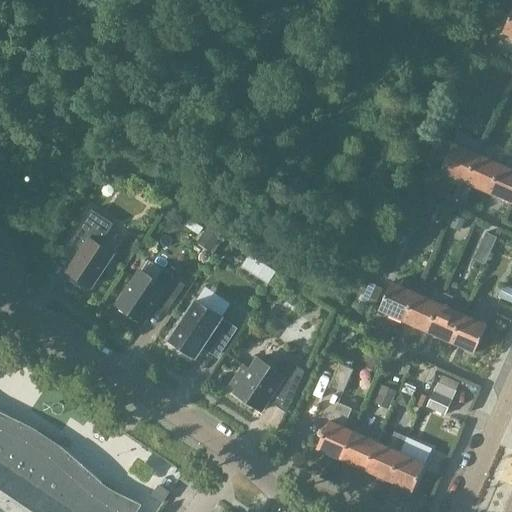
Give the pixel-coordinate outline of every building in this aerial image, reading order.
[(465,182),(477,155),(453,144),(441,171),(465,182)] [(489,192),(501,165),(477,155),(465,182),(489,192)] [(511,202),(511,169),(501,165),(489,192),(511,202)] [(76,170),(69,188),(87,195),(94,177),(76,170)] [(91,210),(70,241),(82,249),(67,272),(73,275),(70,279),(83,287),(85,283),(91,287),(113,254),(99,245),(113,224),(91,210)] [(179,217),(174,225),(191,237),(196,229),(179,217)] [(189,247),(200,254),(210,238),(199,231),(189,247)] [(462,277),(474,282),(491,242),(480,237),(462,277)] [(494,257),(510,263),(511,258),(511,245),(500,241),(494,257)] [(171,305),(185,285),(163,270),(156,280),(141,270),(118,306),(142,322),(159,297),(171,305)] [(403,321),(415,293),(391,282),(379,310),(403,321)] [(427,331),(440,304),(415,293),(403,321),(427,331)] [(196,300),(170,340),(182,349),(180,351),(191,358),(193,356),(195,357),(204,344),(220,354),(237,328),(221,318),(221,317),(196,300)] [(451,342),(463,314),(440,304),(427,331),(451,342)] [(463,314),(451,342),(475,353),(487,325),(463,314)] [(290,404),(304,371),(283,357),(275,369),(258,358),(250,370),(243,366),(231,385),(237,389),(234,393),(261,411),(273,392),(290,404)] [(331,386),(343,392),(353,369),(340,363),(331,386)] [(387,414),(393,395),(378,390),(372,409),(387,414)] [(450,402),(430,394),(425,405),(445,414),(450,402)] [(343,427),(351,408),(337,402),(317,448),(341,459),(353,432),(343,427)] [(136,511),(142,505),(112,490),(104,484),(61,447),(36,430),(0,412),(0,511),(136,511)] [(388,480),(401,452),(406,441),(382,431),(377,442),(365,469),(388,480)] [(365,469),(377,442),(353,432),(341,459),(365,469)] [(401,452),(388,480),(413,491),(425,463),(401,452)] [(162,503),(162,502),(169,492),(158,485),(152,496),(162,503)]
